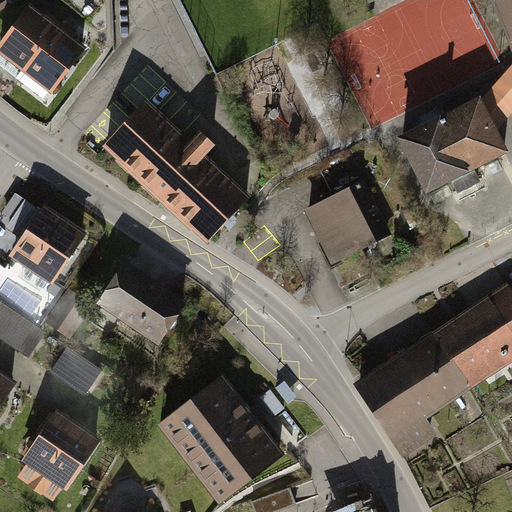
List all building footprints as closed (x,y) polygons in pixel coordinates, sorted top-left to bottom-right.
[(239,0),(169,0),(202,67),(260,43),(239,0)] [(511,0),(490,0),(511,50),(511,0)] [(0,55),(52,97),(88,52),(31,7),(0,46),(0,55)] [(496,142),(511,121),(511,71),(480,108),(496,142)] [(107,145),(210,238),(255,188),(207,145),(220,131),(203,115),(191,129),(153,95),(107,145)] [(399,143),(425,196),(452,183),(458,195),(482,183),(476,171),(504,157),(496,142),(480,108),(478,105),(399,143)] [(366,182),(310,209),(336,262),(392,234),(366,182)] [(56,287),(89,238),(44,207),(41,213),(18,197),(4,217),(12,223),(7,231),(21,241),(11,257),(56,287)] [(161,284),(125,261),(99,302),(159,340),(185,299),(161,284)] [(436,332),(472,389),(511,363),(511,294),(507,287),(436,332)] [(93,312),(71,297),(50,328),(72,343),(93,312)] [(416,304),(369,329),(380,350),(412,333),(403,316),(419,308),(416,304)] [(31,326),(0,306),(0,338),(16,349),(31,326)] [(436,332),(356,382),(403,455),(439,433),(428,416),(472,389),(436,332)] [(69,350),(52,377),(86,399),(103,372),(69,350)] [(218,374),(154,424),(215,503),(280,453),(218,374)] [(0,401),(11,385),(0,377),(0,401)] [(298,398),(286,383),(277,389),(289,405),(298,398)] [(99,434),(56,406),(22,457),(64,486),(99,434)]
